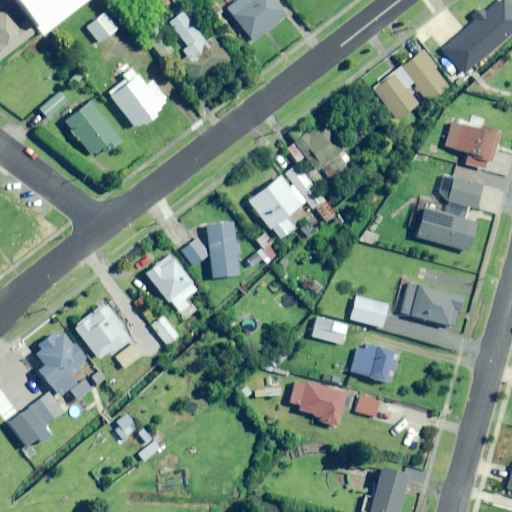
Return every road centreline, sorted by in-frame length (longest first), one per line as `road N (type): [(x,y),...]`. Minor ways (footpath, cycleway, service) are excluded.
road 1 (residential): [(400,0),(102,226)]
road 2 (residential): [(456,488),(511,279)]
road 3 (residential): [(102,226),(0,311)]
road 4 (residential): [(0,143),(102,226)]
